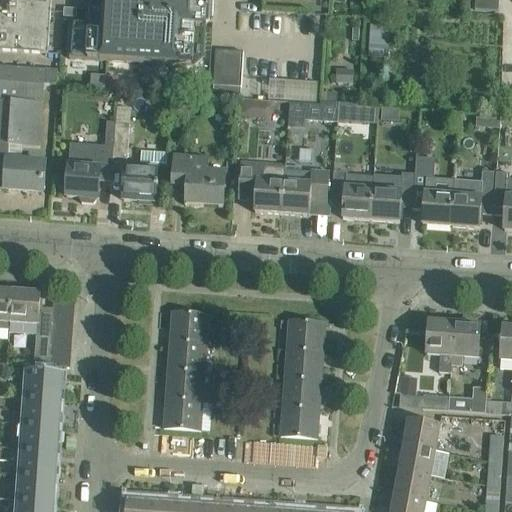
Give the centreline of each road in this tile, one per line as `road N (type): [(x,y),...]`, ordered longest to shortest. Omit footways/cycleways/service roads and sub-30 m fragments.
road 1 (residential): [(91,462),(335,479),(365,457),(401,270)]
road 2 (residential): [(401,270),(106,248)]
road 3 (residential): [(91,462),(106,248)]
